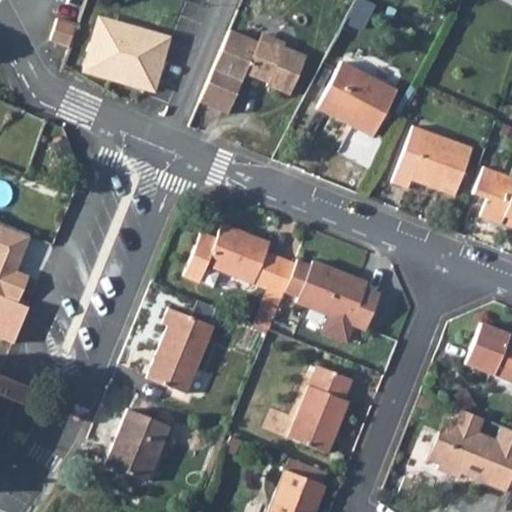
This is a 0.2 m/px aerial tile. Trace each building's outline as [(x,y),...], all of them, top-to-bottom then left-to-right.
[(93,17),(78,75),(153,97),(165,37),(93,17)] [(59,18),(51,38),(70,45),(77,24),(59,18)] [(235,29),(206,99),(234,111),(250,71),(272,80),(271,84),(294,93),(310,54),(287,45),(289,42),(265,32),(262,40),(235,29)] [(400,91),(344,62),(321,108),(377,137),(400,91)] [(459,196),(477,149),(417,125),(395,182),(412,188),(415,180),(459,196)] [(511,176),(500,172),(482,216),(504,225),(508,216),(511,217),(511,176)] [(278,307),(295,266),(265,253),(268,247),(246,238),(248,234),(222,224),(217,237),(201,232),(186,269),(204,276),(209,263),(269,287),(264,301),(278,307)] [(27,239),(0,227),(0,298),(17,305),(27,277),(15,271),(27,239)] [(360,279),(313,260),(298,298),(367,326),(379,294),(358,286),(360,279)] [(17,305),(0,298),(0,341),(10,346),(27,309),(17,305)] [(217,322),(220,307),(197,302),(194,317),(217,322)] [(187,396),(214,327),(169,310),(163,326),(169,328),(149,381),(187,396)] [(511,338),(507,336),(508,334),(479,324),(463,364),(511,383),(511,338)] [(344,398),(353,377),(318,364),(289,437),(328,453),(349,400),(344,398)] [(0,436),(8,423),(4,421),(12,401),(18,404),(25,386),(0,376),(0,436)] [(446,439),(435,434),(424,462),(435,467),(433,471),(456,481),(458,476),(472,482),(474,477),(505,488),(506,486),(511,488),(511,433),(498,428),(492,442),(474,435),(479,421),(457,411),(451,427),(446,439)] [(148,483),(170,428),(129,412),(107,466),(148,483)] [(439,422),(435,434),(446,439),(451,427),(439,422)] [(314,511),(325,485),(285,470),(268,511),(314,511)]
